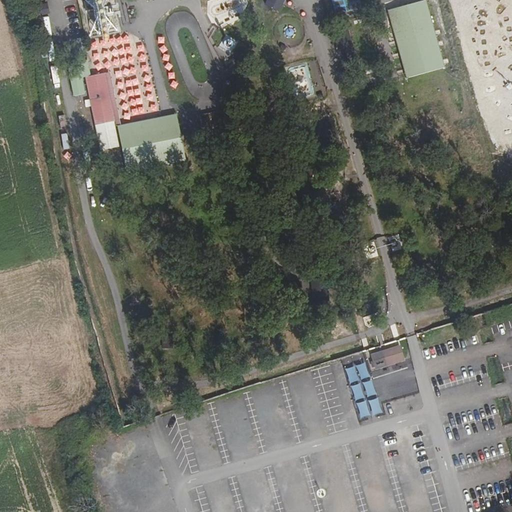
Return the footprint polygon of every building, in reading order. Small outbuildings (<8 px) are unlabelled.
[(117,4),(116,0),(95,0),(101,32),(126,28),(122,3),(117,4)] [(266,0),(265,3),(279,11),(284,0),(266,0)] [(358,0),(329,0),(333,14),(360,8),(358,0)] [(424,2),(388,12),(407,79),(443,69),(424,2)] [(38,36),(50,34),(46,3),(34,5),(38,36)] [(69,40),(72,52),(84,49),(81,37),(69,40)] [(46,40),(49,53),(54,51),(52,39),(46,40)] [(66,64),(74,96),(85,93),(81,76),(89,74),(86,59),(66,64)] [(118,126),(120,126),(110,73),(91,76),(85,78),(100,151),(119,147),(115,127),(118,126)] [(229,108),(203,115),(208,134),(217,131),(216,126),(233,121),(229,108)] [(118,126),(127,172),(186,160),(176,114),(162,117),(120,126),(118,126)] [(404,360),(400,345),(370,354),(375,369),(404,360)] [(410,364),(397,368),(399,374),(412,371),(410,364)]
